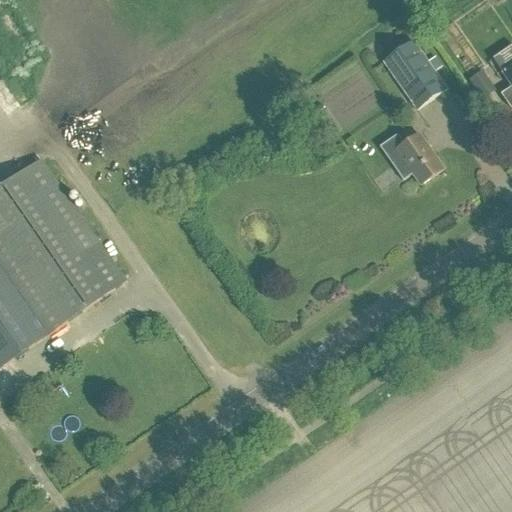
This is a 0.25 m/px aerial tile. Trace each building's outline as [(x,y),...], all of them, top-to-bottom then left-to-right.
[(418,114),(447,93),(435,76),(443,70),(436,61),(428,66),(413,44),(383,64),(418,114)] [(511,111),(511,69),(511,71),(508,67),(502,72),(504,75),(503,76),(511,88),(511,89),(501,97),(511,111)] [(469,81),(482,101),(495,93),(482,73),(469,81)] [(413,177),(421,189),(444,172),(419,137),(405,147),(398,137),(380,150),(404,183),(413,177)] [(0,371),(126,284),(42,163),(0,192),(0,371)]
